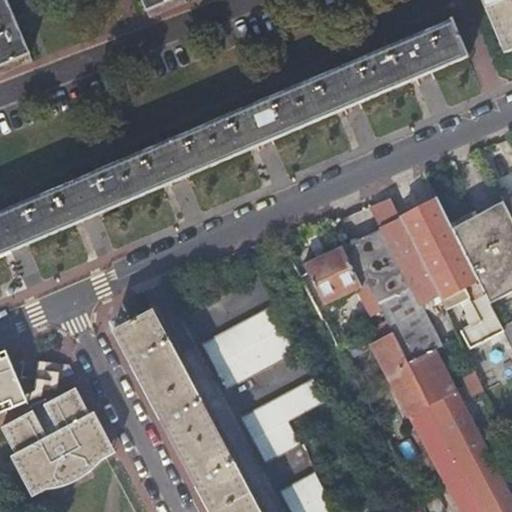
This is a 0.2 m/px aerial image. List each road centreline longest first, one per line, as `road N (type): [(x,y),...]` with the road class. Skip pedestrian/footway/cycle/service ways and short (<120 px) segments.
road 1 (residential): [(67,302),(511,114)]
road 2 (residential): [(0,99),(258,0)]
road 3 (residential): [(67,302),(181,511)]
